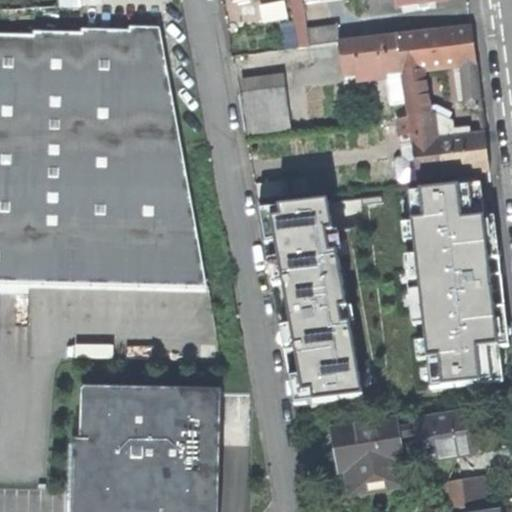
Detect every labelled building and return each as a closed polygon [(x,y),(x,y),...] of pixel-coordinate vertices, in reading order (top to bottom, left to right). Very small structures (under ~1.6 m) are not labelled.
[(404,73),(423,71),(446,68),(456,66),(476,64),(471,27),(399,36),(404,73)] [(0,292),(30,293),(30,283),(206,288),(160,29),(131,28),(131,31),(83,30),(83,34),(35,33),(35,37),(0,35),(0,292)] [(388,75),(404,73),(399,36),(340,44),(343,60),(344,73),(383,68),(384,76),(388,75)] [(478,89),(476,64),(456,66),(460,101),(466,101),(466,107),(482,110),(478,89)] [(423,71),(404,73),(407,101),(410,119),(412,137),(413,144),(439,141),(435,114),(429,115),(423,71)] [(407,101),(404,73),(388,75),(392,103),(407,101)] [(242,79),(244,93),(286,88),(284,74),(242,79)] [(249,134),(291,128),(286,88),(244,93),(249,134)] [(435,114),(439,141),(469,137),(469,130),(460,131),(453,132),(452,123),(435,114)] [(397,120),(400,138),(412,137),(410,119),(397,120)] [(439,141),(413,144),(418,181),(489,171),(484,135),(469,137),(439,141)] [(400,142),(401,146),(413,144),(412,137),(400,138),(400,142)] [(457,178),(458,188),(481,186),(480,176),(457,178)] [(458,188),(410,193),(418,273),(408,274),(412,312),(422,311),(431,391),(503,383),(499,349),(495,310),(490,264),(489,260),(485,219),(481,186),(458,188)] [(329,204),(270,210),(275,242),(278,260),(283,285),(290,327),(295,352),(300,377),(304,405),(364,399),(351,325),(344,326),(341,312),(348,310),(338,253),(331,254),(327,235),(334,234),(329,204)] [(265,244),(275,242),(270,210),(260,211),(265,244)] [(495,218),(485,219),(489,260),(499,259),(495,218)] [(339,233),(334,234),(327,235),(331,254),(338,253),(342,252),(339,233)] [(273,287),(283,285),(278,260),(269,262),(273,287)] [(1,295),(2,360),(21,360),(19,294),(1,295)] [(353,309),(348,310),(341,312),(344,326),(351,325),(355,324),(353,309)] [(505,309),(495,310),(499,349),(509,348),(505,309)] [(290,327),(281,329),(285,354),(295,352),(290,327)] [(290,379),(295,407),(304,405),(300,377),(290,379)] [(222,392),(83,390),(82,441),(75,441),(73,511),(220,511),(221,455),(222,392)] [(419,426),(422,453),(424,461),(475,453),(469,413),(418,421),(419,426)] [(401,462),(400,457),(396,430),(394,422),(335,431),(339,451),(342,472),(347,471),(351,494),(403,486),(399,463),(401,462)] [(400,457),(422,453),(419,426),(396,430),(400,457)] [(481,476),(446,482),(450,508),(485,503),(481,476)]
